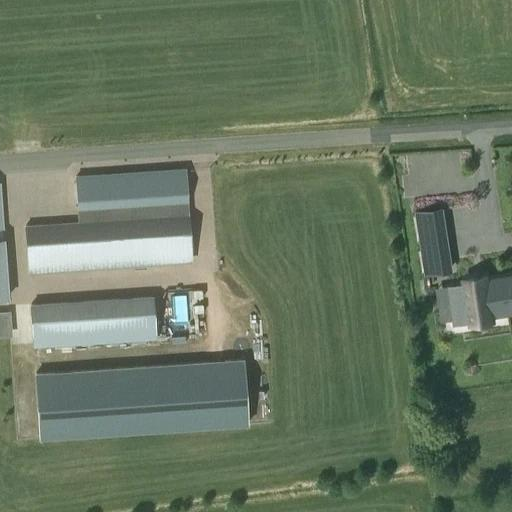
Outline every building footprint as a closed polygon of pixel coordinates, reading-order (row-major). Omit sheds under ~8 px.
[(182,168),(93,174),(94,202),(125,201),(125,205),(184,201),(182,168)] [(181,217),(25,228),(26,264),(184,253),(181,217)] [(449,269),(447,254),(424,257),(427,273),(449,269)] [(485,276),(464,280),(471,323),(492,320),(485,276)] [(151,297),(29,306),(32,347),(154,339),(151,297)] [(0,308),(0,334),(8,335),(8,309),(0,308)] [(242,359),(35,373),(39,438),(246,424),(242,359)]
